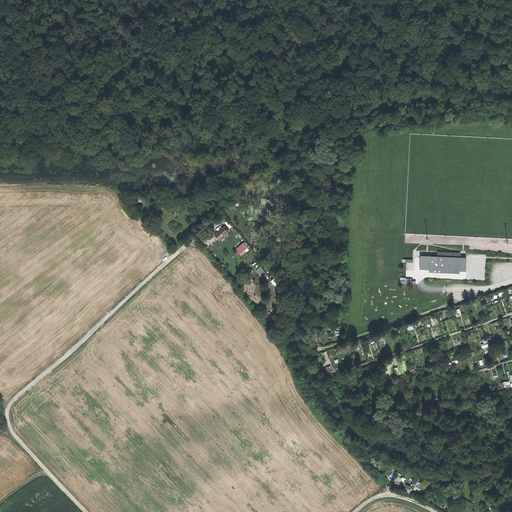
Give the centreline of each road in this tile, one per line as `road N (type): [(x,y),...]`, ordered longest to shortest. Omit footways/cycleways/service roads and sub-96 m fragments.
road 1 (track): [(351,0),(331,19),(286,31),(220,10),(91,0)]
road 2 (track): [(318,311),(318,343),(326,347),(448,301)]
